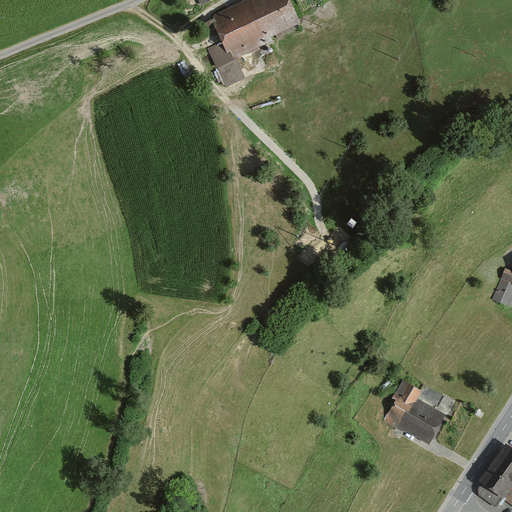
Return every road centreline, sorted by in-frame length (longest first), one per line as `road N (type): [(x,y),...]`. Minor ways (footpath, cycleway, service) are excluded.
road 1 (track): [(127,4),(174,39),(213,88),(242,87)]
road 2 (track): [(0,55),(139,0)]
